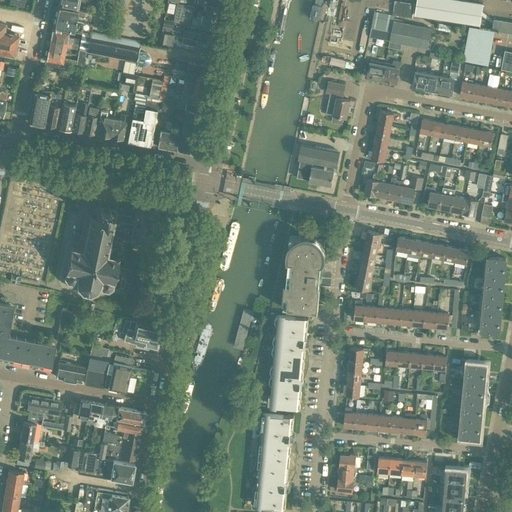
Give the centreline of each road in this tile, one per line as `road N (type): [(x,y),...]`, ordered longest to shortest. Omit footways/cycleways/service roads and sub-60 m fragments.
road 1 (residential): [(346,210),(369,93),(511,120)]
road 2 (residential): [(161,403),(204,197)]
road 3 (residential): [(2,157),(204,197)]
road 4 (residential): [(211,162),(16,126)]
road 5 (residential): [(511,349),(331,332)]
road 6 (residential): [(6,150),(183,179)]
road 7 (residential): [(183,179),(9,142)]
road 8 (residential): [(493,450),(321,434)]
road 9 (residential): [(511,241),(346,210)]
road 10 (residential): [(211,162),(240,0)]
road 11 (residential): [(161,403),(14,376)]
road 12 (residential): [(346,210),(207,184)]
road 13 (residential): [(331,332),(346,210)]
